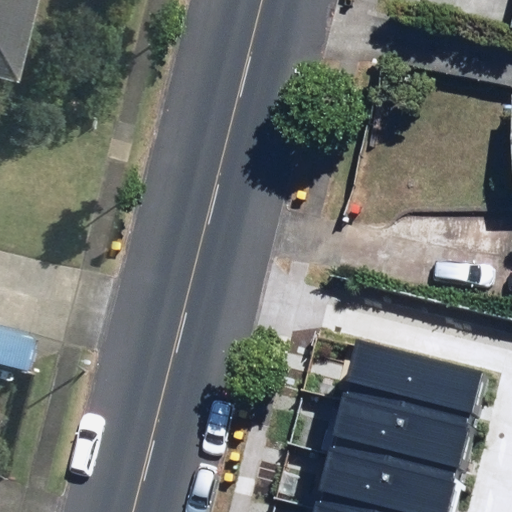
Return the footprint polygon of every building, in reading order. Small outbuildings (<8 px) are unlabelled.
[(0,0),(0,80),(14,84),(35,0),(0,0)] [(34,334),(0,327),(0,367),(25,373),(34,334)] [(469,421),(482,371),(358,341),(345,391),(469,421)] [(469,421),(345,391),(333,443),(456,474),(469,421)] [(446,511),(456,474),(333,443),(319,497),(380,511),(446,511)] [(380,511),(319,497),(315,511),(380,511)]
